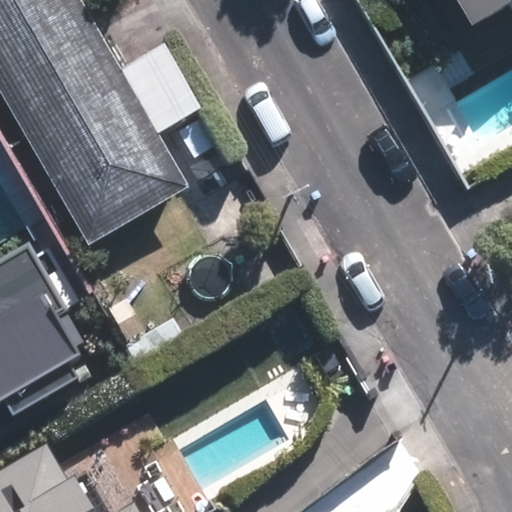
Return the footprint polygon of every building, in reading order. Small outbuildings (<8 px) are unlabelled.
[(185,196),(73,0),(0,0),(0,100),(86,252),(185,196)] [(511,8),(511,0),(441,0),(463,38),(511,8)] [(0,400),(97,346),(36,238),(0,258),(0,400)] [(124,347),(137,370),(186,344),(174,321),(128,346),(124,347)] [(117,511),(76,511),(42,451),(0,474),(0,511),(129,511),(126,507),(117,511)]
